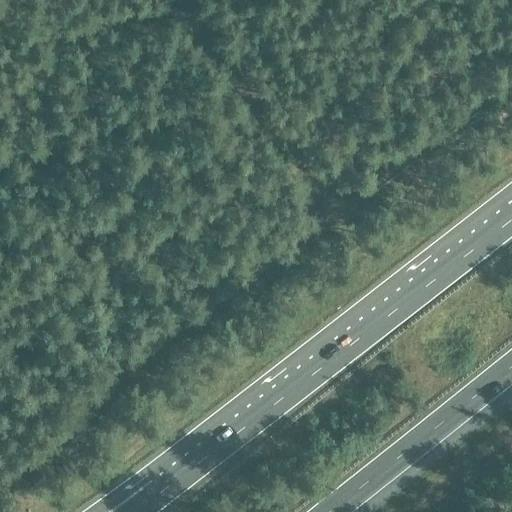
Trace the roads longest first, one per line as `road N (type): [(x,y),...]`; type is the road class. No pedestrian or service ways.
road 1 (track): [(511,81),(0,477)]
road 2 (motorway): [(511,220),(167,488)]
road 3 (track): [(347,211),(184,0)]
road 4 (motorway): [(330,511),(511,367)]
